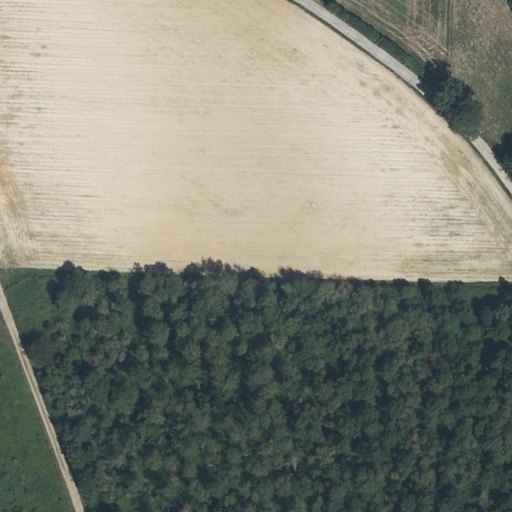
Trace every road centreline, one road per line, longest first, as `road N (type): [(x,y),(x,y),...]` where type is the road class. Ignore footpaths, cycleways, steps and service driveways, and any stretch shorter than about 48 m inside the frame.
road 1 (track): [(296,0),(425,91),(511,191)]
road 2 (track): [(0,294),(79,511)]
